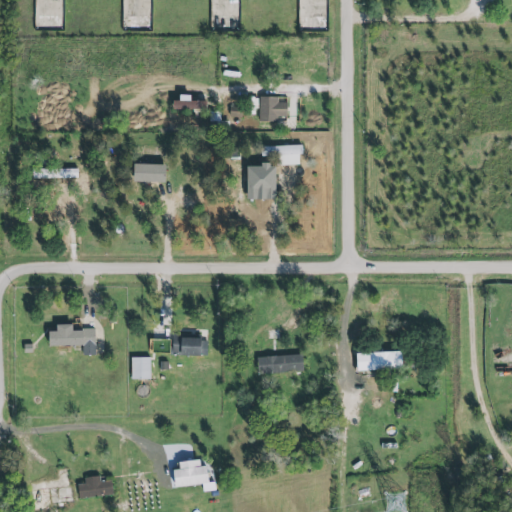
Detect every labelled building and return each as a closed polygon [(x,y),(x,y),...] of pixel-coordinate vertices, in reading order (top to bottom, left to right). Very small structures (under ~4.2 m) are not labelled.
[(174,109),(205,110),(205,101),(188,101),(189,95),(174,95),(174,109)] [(259,122),(259,97),(278,98),(278,103),(287,103),(287,117),(278,117),(277,123),(259,122)] [(275,165),(300,165),(299,145),(261,146),(261,156),(275,156),(275,165)] [(134,162),(133,179),(165,180),(165,163),(134,162)] [(244,199),(273,199),(273,164),(259,164),(259,166),(244,166),(244,199)] [(82,345),(82,355),(95,355),(94,330),(70,331),(70,325),(54,325),(54,331),(46,332),(46,346),(82,345)] [(207,338),(171,337),(170,354),(206,356),(207,338)] [(357,355),(402,351),(403,369),(358,372),(357,355)] [(256,357),(256,374),(302,373),(302,355),(256,357)] [(149,358),(130,358),(130,380),(150,379),(149,358)] [(177,470),(169,470),(172,488),(204,484),(201,459),(176,462),(177,470)] [(77,498),(111,496),(111,481),(99,482),(99,477),(83,477),(83,484),(77,484),(77,498)] [(137,481),(138,494),(149,494),(148,481),(137,481)]
